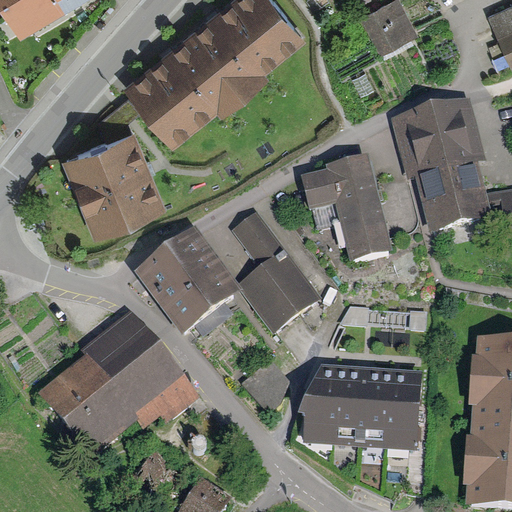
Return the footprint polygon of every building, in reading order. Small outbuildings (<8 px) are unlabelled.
[(1,0),(23,38),(35,32),(38,38),(104,0),(1,0)] [(169,54),(127,88),(156,123),(178,149),(242,96),(308,42),(273,0),(235,0),(225,8),(169,54)] [(404,0),(399,0),(363,17),(382,57),(422,38),(404,0)] [(511,1),(486,13),(507,62),(511,59),(511,1)] [(465,98),(389,119),(407,185),(413,183),(428,238),(488,221),(476,175),(475,175),(486,172),(465,98)] [(137,134),(68,162),(99,238),(168,210),(137,134)] [(324,173),(299,180),(307,213),(331,206),(347,266),(388,255),(374,201),(362,157),(322,168),(324,173)] [(511,196),(499,198),(504,234),(505,242),(511,241),(511,196)] [(314,305),(253,215),(228,233),(254,271),(232,286),(268,337),(314,305)] [(190,233),(134,276),(182,338),(238,295),(190,233)] [(422,323),(424,316),(390,309),(388,321),(415,327),(416,322),(422,323)] [(131,315),(80,353),(87,362),(39,399),(88,464),(140,425),(146,433),(160,422),(165,429),(198,404),(131,315)] [(511,511),(511,345),(471,343),(461,511),(477,511),(511,511)] [(268,422),(284,388),(266,364),(240,385),(268,422)] [(314,372),(300,418),(298,451),(413,456),(417,376),(314,372)] [(195,441),(193,443),(192,445),(191,447),(191,450),(192,452),(194,454),(196,456),(199,456),(202,456),(204,454),(206,452),(207,450),(207,447),(206,444),(205,442),(202,440),(200,440),(197,440),(195,441)] [(220,511),(227,502),(147,452),(110,509),(114,511),(220,511)]
